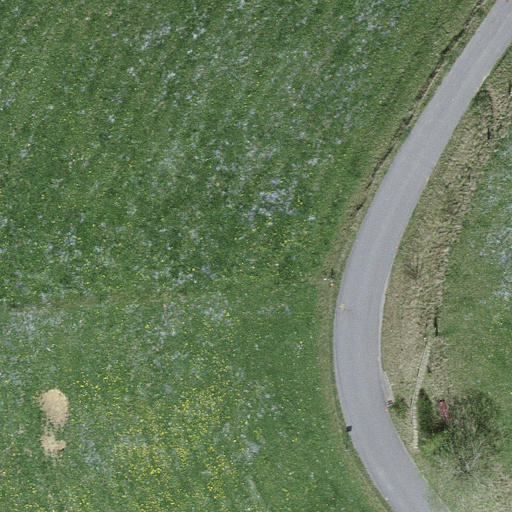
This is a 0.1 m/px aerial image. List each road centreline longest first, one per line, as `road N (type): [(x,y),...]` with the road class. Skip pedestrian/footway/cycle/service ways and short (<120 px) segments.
road 1 (track): [(511,9),(411,167),(373,251),(355,335)]
road 2 (track): [(355,335),(366,415),(422,511)]
